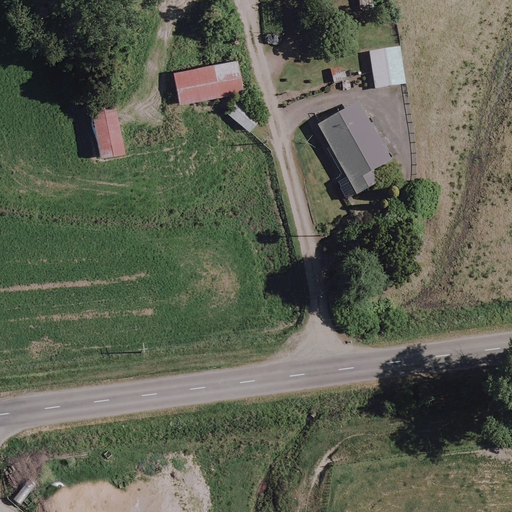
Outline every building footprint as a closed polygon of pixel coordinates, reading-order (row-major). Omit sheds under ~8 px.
[(406,86),(399,49),(369,54),(375,91),(406,86)] [(241,93),(235,62),(172,75),(178,105),(241,93)] [(258,119),(236,101),(225,114),(247,132),(258,119)] [(122,154),(112,104),(88,108),(99,159),(122,154)] [(389,162),(359,108),(319,130),(355,196),(380,183),(373,171),(389,162)]
